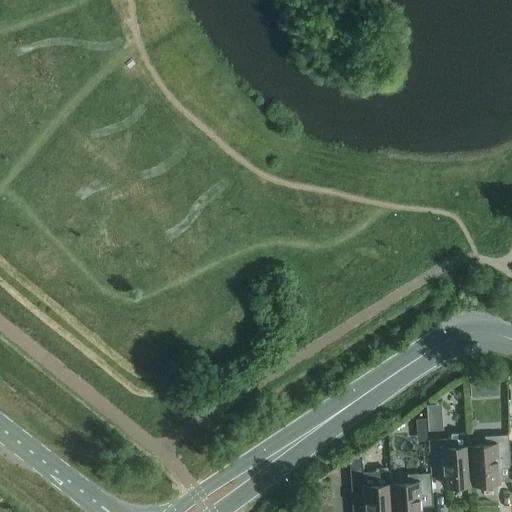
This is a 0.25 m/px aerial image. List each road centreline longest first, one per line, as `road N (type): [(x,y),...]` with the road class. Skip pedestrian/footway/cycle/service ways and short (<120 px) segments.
road 1 (tertiary): [(511,341),(488,334),(449,340),(320,425)]
road 2 (tertiary): [(320,425),(274,444),(177,511)]
road 3 (tertiary): [(107,511),(0,429)]
road 4 (tertiary): [(220,511),(289,463),(320,425)]
